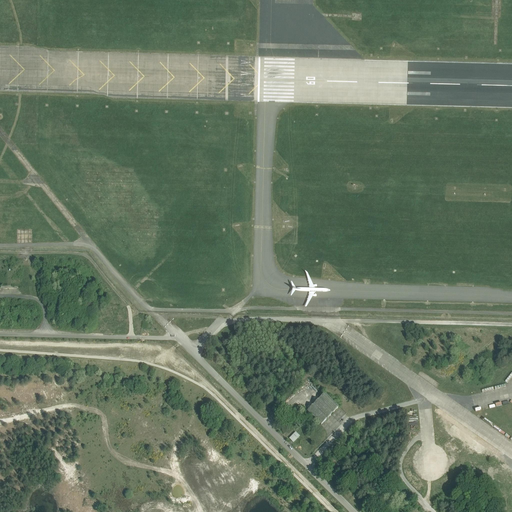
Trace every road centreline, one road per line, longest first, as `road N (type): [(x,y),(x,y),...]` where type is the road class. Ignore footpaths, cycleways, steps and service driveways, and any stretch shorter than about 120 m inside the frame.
road 1 (track): [(335,511),(175,355),(0,349)]
road 2 (residential): [(511,453),(327,323)]
road 3 (unclassified): [(194,358),(349,511)]
road 4 (track): [(98,339),(100,317),(124,317),(125,310),(88,259),(0,255)]
road 5 (residential): [(327,323),(511,328)]
road 6 (unclassified): [(175,339),(0,336)]
road 7 (residential): [(194,358),(236,323),(327,323)]
